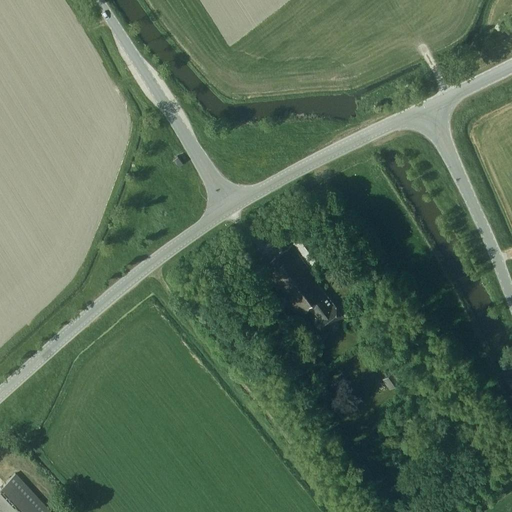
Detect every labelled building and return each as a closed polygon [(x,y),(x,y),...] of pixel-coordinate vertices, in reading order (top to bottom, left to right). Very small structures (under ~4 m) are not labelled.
[(171,161),(177,168),(183,163),(178,156),(171,161)] [(325,255),(307,232),(261,268),(299,316),(307,309),(313,319),(312,319),(321,331),(343,314),(334,302),(333,303),(318,284),(321,282),(310,268),(325,255)] [(400,380),(393,371),(382,378),(389,388),(400,380)] [(72,511),(27,463),(16,473),(51,511),(72,511)] [(0,487),(0,511),(51,511),(16,473),(0,487)]
